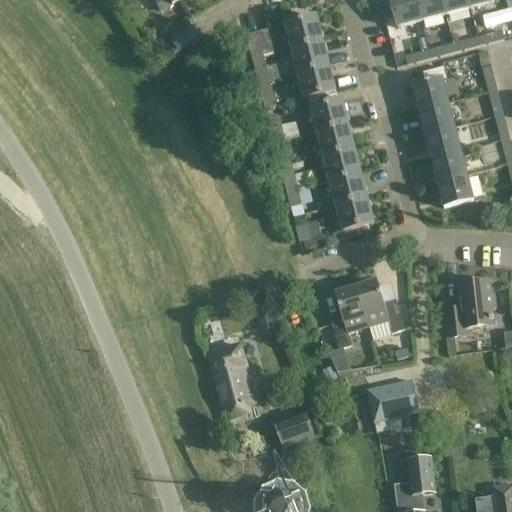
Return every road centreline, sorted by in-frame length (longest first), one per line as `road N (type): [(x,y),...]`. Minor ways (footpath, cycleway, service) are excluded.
road 1 (unclassified): [(172,511),(93,307),(0,134)]
road 2 (residential): [(412,237),(347,0)]
